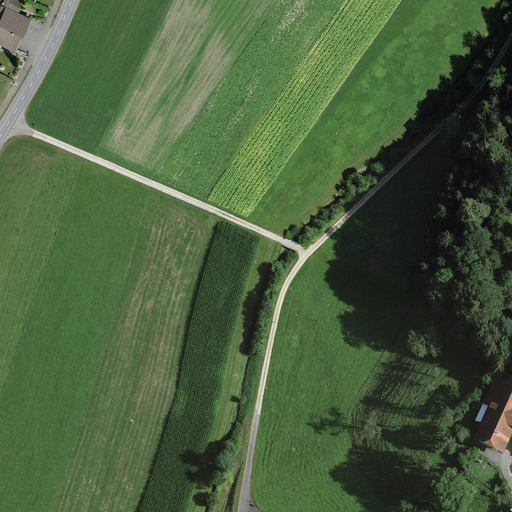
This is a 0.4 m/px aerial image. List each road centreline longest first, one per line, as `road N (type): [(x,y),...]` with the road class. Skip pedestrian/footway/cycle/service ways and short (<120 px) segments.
road 1 (track): [(511,28),(434,132),(308,252),(285,284),(269,339)]
road 2 (track): [(308,252),(8,123)]
road 3 (unclassified): [(269,339),(247,511)]
road 4 (tertiary): [(0,137),(71,0)]
